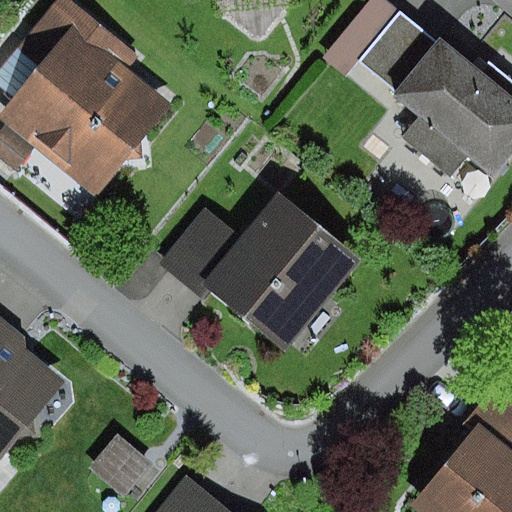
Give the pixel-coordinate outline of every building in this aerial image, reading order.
[(137,55),(67,0),(62,0),(15,60),(40,80),(4,124),(98,199),(124,167),(148,165),(146,141),(174,106),(126,68),(137,55)] [(357,62),(402,8),(391,0),(371,0),(324,57),(346,74),(357,62)] [(511,98),(402,8),(357,62),(423,116),(405,138),(453,178),(472,156),(499,178),(511,161),(511,98)] [(364,259),(282,194),(209,285),(291,350),(364,259)] [(205,206),(162,262),(199,290),(242,235),(205,206)] [(26,336),(0,315),(0,463),(18,441),(41,439),(38,417),(66,382),(28,352),(26,336)] [(511,383),(504,376),(475,413),(511,442),(511,383)] [(511,511),(511,452),(489,434),(423,511),(511,511)] [(117,437),(90,469),(127,500),(154,468),(117,437)] [(190,476),(159,511),(228,511),(230,510),(190,476)]
